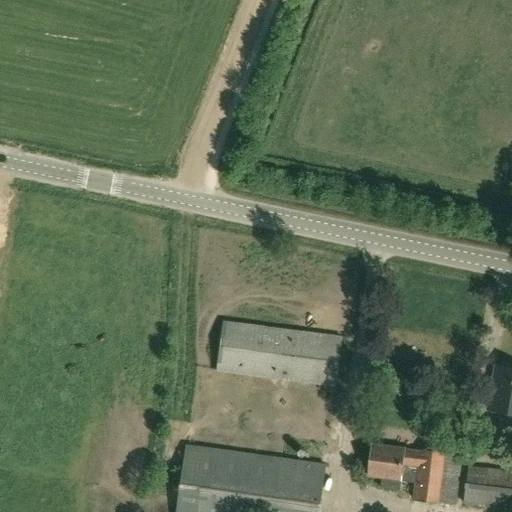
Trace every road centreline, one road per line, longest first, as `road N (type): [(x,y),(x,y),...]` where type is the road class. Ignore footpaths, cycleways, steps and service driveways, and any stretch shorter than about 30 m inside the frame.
road 1 (unclassified): [(511,268),(0,159)]
road 2 (track): [(256,0),(181,198)]
